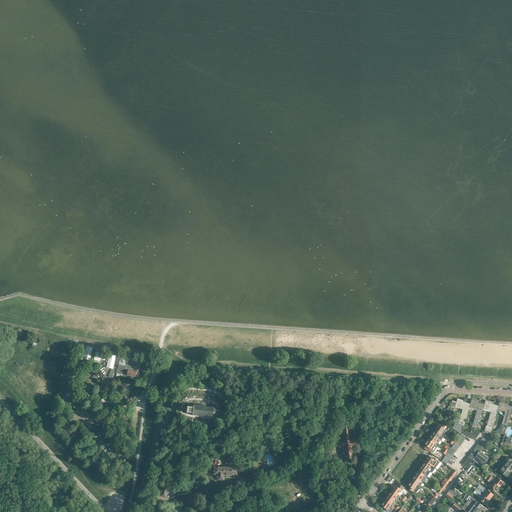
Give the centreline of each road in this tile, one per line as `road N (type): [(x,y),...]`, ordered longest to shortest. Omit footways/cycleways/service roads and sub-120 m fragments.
road 1 (residential): [(511,393),(444,388),(362,501)]
road 2 (unclassified): [(109,511),(0,404)]
